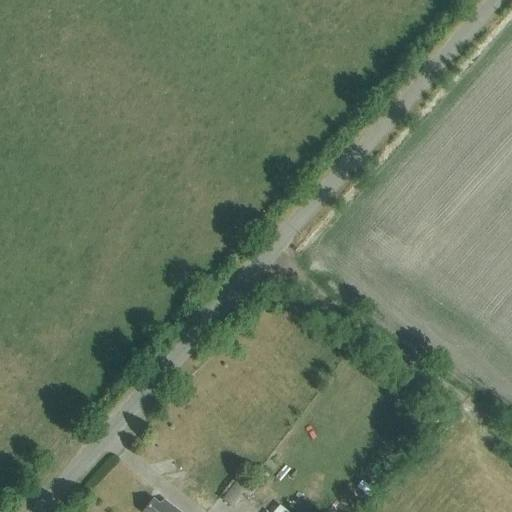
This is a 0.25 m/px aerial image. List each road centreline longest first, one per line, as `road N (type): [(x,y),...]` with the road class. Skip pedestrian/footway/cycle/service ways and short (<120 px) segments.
road 1 (unclassified): [(35,511),(496,0)]
road 2 (track): [(511,438),(270,254)]
